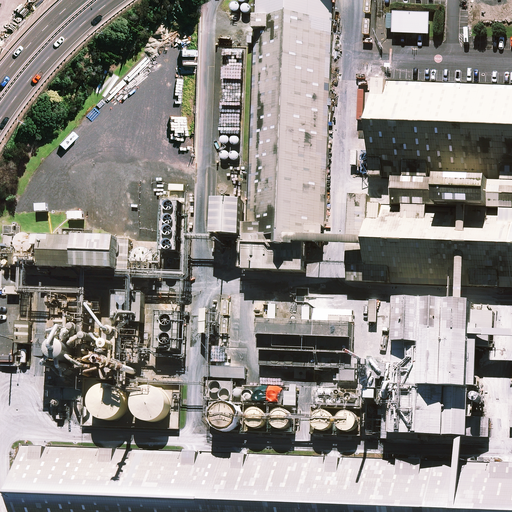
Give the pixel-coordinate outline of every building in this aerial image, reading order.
[(337,0),(265,0),(259,230),(331,232),(337,0)] [(511,0),(477,0),(477,13),(511,14),(511,0)] [(439,3),(402,2),(401,24),(438,25),(439,3)] [(511,78),(377,75),(375,159),(511,163),(511,78)] [(482,174),(394,171),(393,212),(481,214),(482,174)] [(511,184),(500,184),(499,204),(511,204),(511,184)] [(348,270),(371,271),(373,215),(374,189),(350,188),(348,270)] [(247,197),(218,196),(216,234),(245,235),(247,197)] [(511,218),(373,215),(371,271),(511,275),(511,218)] [(117,235),(80,233),(79,270),(116,271),(117,235)] [(36,249),(37,246),(36,243),(35,241),(33,239),(31,237),(28,237),(25,237),(23,238),(21,240),(19,242),(19,245),(19,248),(20,251),(22,253),(24,254),(27,255),(30,254),(33,253),(35,251),(36,249)] [(138,301),(138,294),(117,293),(116,329),(138,330),(138,325),(146,325),(147,301),(138,301)] [(191,295),(157,293),(154,363),(187,365),(191,295)] [(472,302),(397,300),(393,433),(468,436),(472,302)] [(361,317),(267,314),(266,353),(360,356),(361,317)] [(34,323),(19,322),(17,345),(32,345),(34,323)] [(27,364),(28,350),(19,350),(19,364),(27,364)] [(130,411),(131,406),(130,400),(128,394),(124,390),(119,387),(113,386),(107,387),(102,389),(98,393),(95,398),(94,404),(94,410),(97,415),(101,419),(106,422),(111,423),(117,423),(122,420),(127,416),(130,411)] [(172,413),(173,408),(172,402),(170,397),(166,393),(161,390),(156,389),(150,390),(145,392),(141,396),(138,401),(137,406),(138,412),(140,417),(144,421),(149,424),(154,425),(160,424),(165,422),(169,418),(172,413)] [(241,420),(242,417),(242,413),(240,409),(237,406),(234,404),(230,404),(226,404),(223,406),(220,408),(218,412),(217,416),(218,419),(219,423),(222,426),(225,428),(229,428),(233,428),(236,426),(239,424),(241,420)] [(269,422),(269,419),(269,416),(268,413),(265,411),(263,409),(259,408),(256,409),(253,410),(251,412),(250,415),(249,418),(249,421),(251,424),(253,427),(255,428),(259,429),(262,428),(265,427),(267,425),(269,422)] [(294,424),(295,420),(295,417),(293,414),(291,412),(288,411),(285,410),(282,410),(279,412),(277,414),(276,417),(275,420),(275,423),(277,426),(279,428),(281,429),(285,430),(288,430),(290,428),(293,426),(294,424)] [(335,424),(336,421),(335,418),(334,415),(332,412),(329,410),(325,410),(322,410),(319,412),(316,414),(315,417),(314,420),(314,424),(316,427),(318,429),(321,431),(324,432),(328,431),(331,430),(333,427),(335,424)] [(361,425),(362,422),(361,419),(360,415),(357,413),(354,411),(351,410),(348,411),(344,412),(342,415),(340,418),(339,421),(340,425),(341,428),(344,430),(347,432),(350,433),(353,432),(357,431),(359,428),(361,425)] [(511,511),(511,449),(26,434),(23,511),(511,511)]
